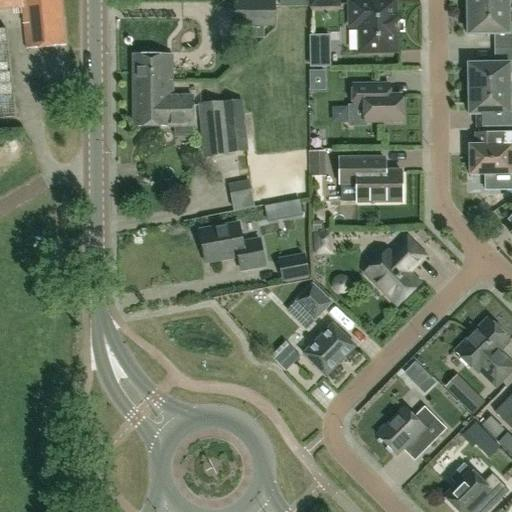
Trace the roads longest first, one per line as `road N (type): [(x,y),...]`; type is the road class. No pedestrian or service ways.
road 1 (residential): [(490,258),(341,403),(331,422),(338,449),(399,511)]
road 2 (primary): [(105,340),(97,320),(93,0)]
road 3 (residential): [(490,258),(438,198),(437,0)]
road 4 (primary): [(105,340),(115,389),(164,450)]
road 5 (primary): [(258,491),(262,465),(247,434),(215,419),(187,425)]
